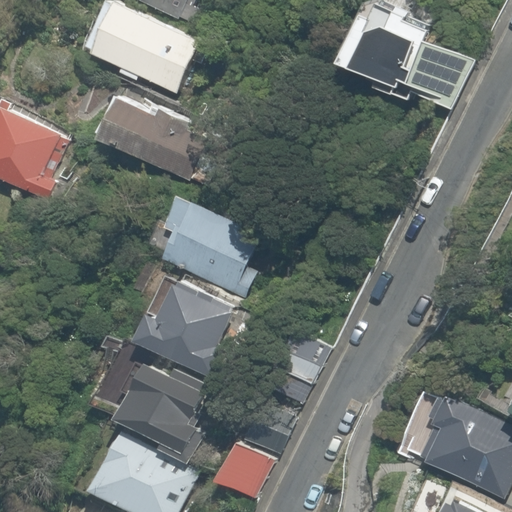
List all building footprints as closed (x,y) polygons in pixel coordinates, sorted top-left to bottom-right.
[(207,40),(118,0),(115,0),(90,46),(177,95),(207,40)] [(199,0),(135,0),(188,25),(199,0)] [(452,57),(361,8),(336,52),(425,104),(452,57)] [(223,128),(131,85),(105,139),(197,183),(223,128)] [(62,134),(2,102),(0,106),(0,178),(41,201),(53,179),(41,173),(62,134)] [(275,228),(192,191),(163,255),(246,292),(275,228)] [(241,305),(186,279),(166,316),(156,312),(142,340),(220,377),(233,350),(223,347),(241,305)] [(212,385),(149,352),(123,413),(192,458),(211,430),(200,417),(212,385)] [(327,369),(302,356),(286,386),(311,400),(327,369)] [(511,422),(452,390),(422,445),(511,493),(511,422)] [(305,414),(269,398),(251,435),(286,453),(305,414)] [(184,511),(206,473),(126,428),(91,489),(131,511),(184,511)] [(281,453),(245,437),(228,474),(262,492),(281,453)] [(509,511),(468,494),(459,511),(509,511)]
